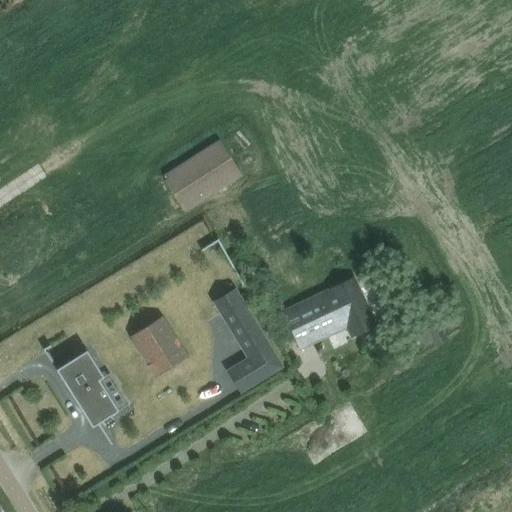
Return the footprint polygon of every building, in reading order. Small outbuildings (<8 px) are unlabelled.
[(220,147),(168,180),(186,208),(237,174),(220,147)] [(295,307),(283,312),(300,349),(302,348),(300,344),(310,340),(349,321),(355,334),(375,325),(354,279),(315,297),(295,307)] [(240,393),(283,367),(235,288),(215,301),(250,359),(228,373),(240,393)] [(164,317),(131,338),(156,378),(189,357),(164,317)] [(436,345),(447,339),(438,321),(419,331),(426,344),(434,339),(436,345)] [(104,377),(87,350),(56,370),(93,427),(119,411),(100,380),(104,377)]
